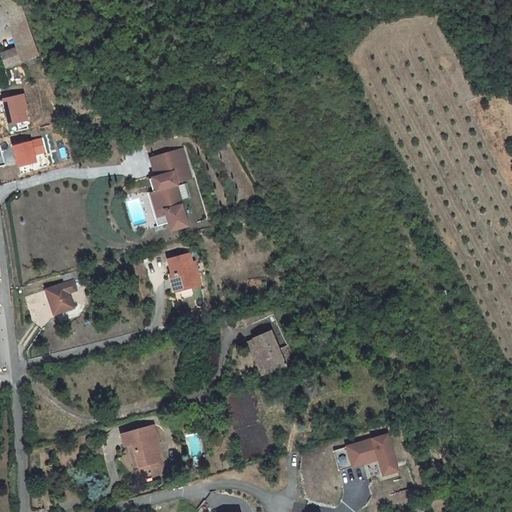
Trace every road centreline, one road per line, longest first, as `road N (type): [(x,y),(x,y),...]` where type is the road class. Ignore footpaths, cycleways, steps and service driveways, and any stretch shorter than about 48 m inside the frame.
road 1 (unclassified): [(16,381),(0,247)]
road 2 (unclassified): [(23,511),(16,381)]
